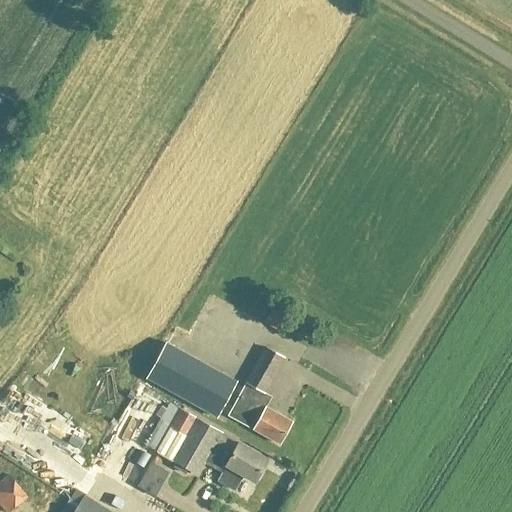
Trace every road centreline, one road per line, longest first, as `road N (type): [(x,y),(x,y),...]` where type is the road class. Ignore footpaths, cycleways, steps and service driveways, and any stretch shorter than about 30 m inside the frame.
road 1 (unclassified): [(304,511),(511,168)]
road 2 (unclassified): [(511,67),(402,0)]
